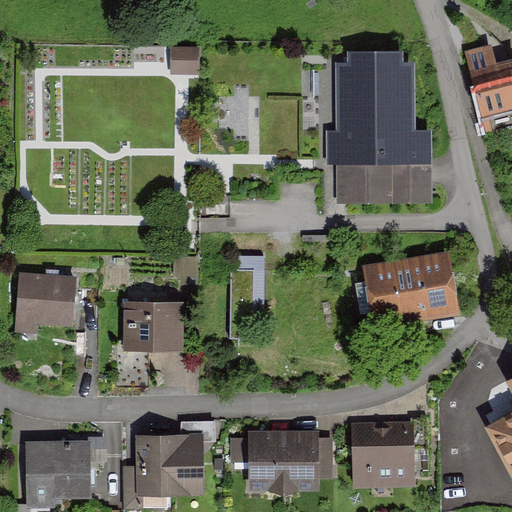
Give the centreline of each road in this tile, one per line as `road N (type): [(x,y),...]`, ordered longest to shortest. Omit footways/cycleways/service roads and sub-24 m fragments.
road 1 (residential): [(0,388),(67,409),(352,402),(398,389),(475,330)]
road 2 (residential): [(475,330),(490,303),(492,277),(457,96)]
road 3 (residential): [(457,96),(511,248)]
